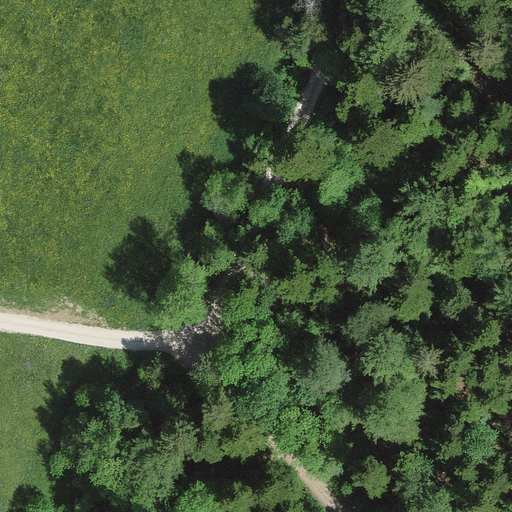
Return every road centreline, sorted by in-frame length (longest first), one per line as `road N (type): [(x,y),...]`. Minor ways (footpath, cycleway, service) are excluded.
road 1 (track): [(341,0),(274,180),(195,348),(341,511)]
road 2 (track): [(0,322),(195,348)]
